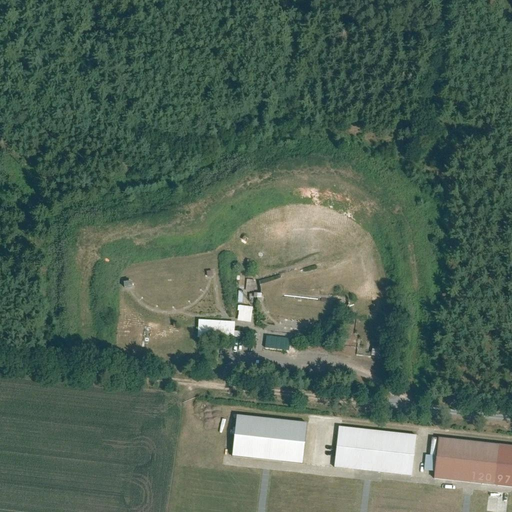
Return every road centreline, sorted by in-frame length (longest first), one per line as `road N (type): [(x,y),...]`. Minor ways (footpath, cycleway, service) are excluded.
road 1 (track): [(0,356),(391,399)]
road 2 (unclassified): [(511,413),(391,399)]
